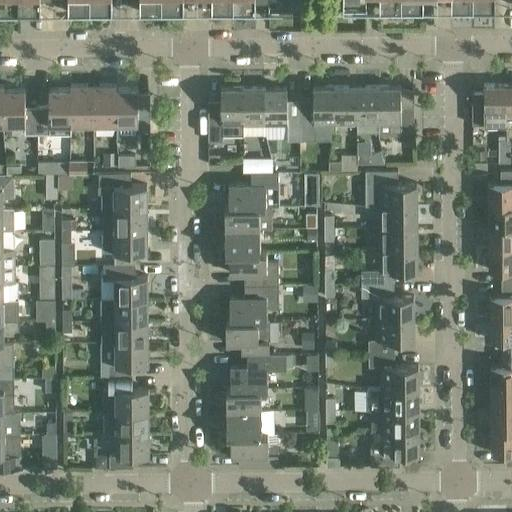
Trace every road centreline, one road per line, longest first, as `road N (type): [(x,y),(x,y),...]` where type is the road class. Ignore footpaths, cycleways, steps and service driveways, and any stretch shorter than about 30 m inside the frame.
road 1 (residential): [(452,44),(456,483)]
road 2 (residential): [(190,47),(191,485)]
road 3 (residential): [(456,483),(191,485)]
road 4 (residential): [(452,44),(190,47)]
road 5 (residential): [(191,485),(0,485)]
road 6 (residential): [(190,47),(0,49)]
